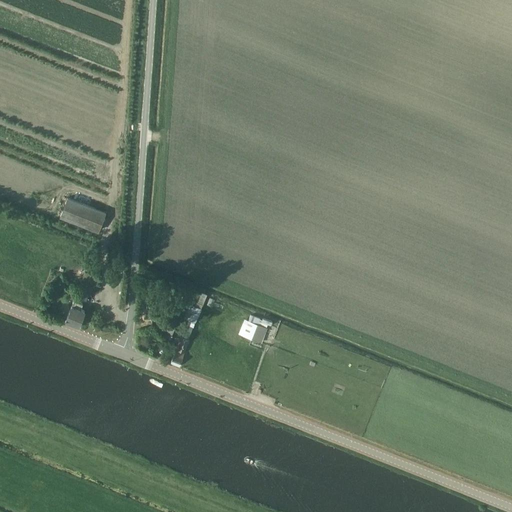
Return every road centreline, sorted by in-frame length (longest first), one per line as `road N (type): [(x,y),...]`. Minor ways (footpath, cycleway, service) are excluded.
road 1 (tertiary): [(511,508),(122,353)]
road 2 (unclassified): [(122,353),(153,0)]
road 3 (tertiary): [(122,353),(0,304)]
